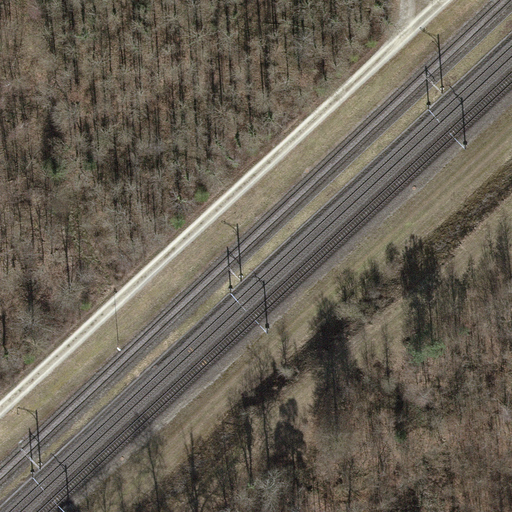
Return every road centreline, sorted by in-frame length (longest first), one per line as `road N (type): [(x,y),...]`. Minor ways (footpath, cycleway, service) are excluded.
road 1 (track): [(0,413),(441,0)]
road 2 (track): [(511,151),(107,511)]
